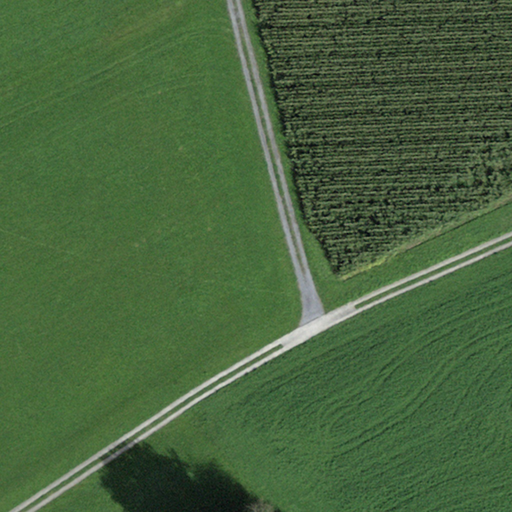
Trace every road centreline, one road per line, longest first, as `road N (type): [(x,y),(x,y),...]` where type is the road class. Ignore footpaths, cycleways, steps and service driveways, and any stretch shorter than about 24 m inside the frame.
road 1 (track): [(22,511),(318,325),(511,241)]
road 2 (track): [(234,0),(318,325)]
